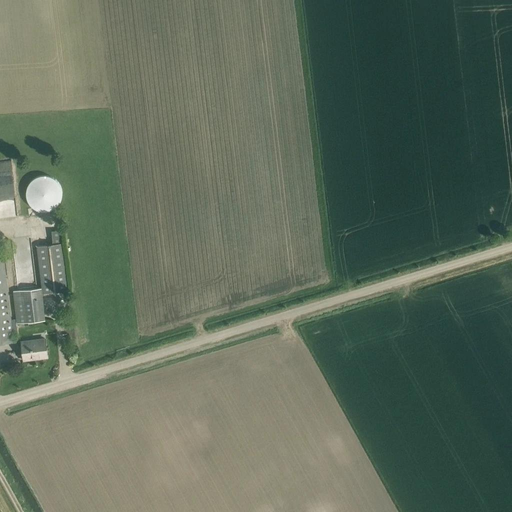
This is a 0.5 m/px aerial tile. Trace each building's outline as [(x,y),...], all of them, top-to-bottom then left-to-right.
[(41,211),(45,212),(48,211),(51,211),(54,209),(56,207),(59,205),(60,202),(62,200),(63,197),(63,193),(63,190),(62,187),(60,184),(59,182),(56,179),(54,177),(51,176),(48,175),(45,175),(41,175),(38,176),(35,177),(33,179),(30,182),(29,184),(27,187),(26,190),(26,193),(26,197),(27,200),(29,202),(30,205),(33,207),(35,209),(38,211),(41,211)] [(37,246),(42,293),(68,290),(63,243),(62,243),(60,230),(52,231),(53,244),(37,246)] [(0,250),(0,344),(14,343),(13,334),(18,334),(16,319),(11,320),(3,250),(0,250)] [(13,291),(17,323),(45,320),(42,288),(13,291)] [(48,355),(46,345),(46,339),(21,342),(24,360),(34,359),(34,357),(48,355)]
